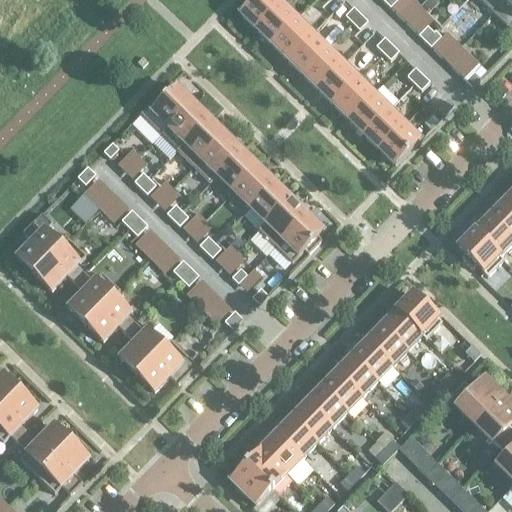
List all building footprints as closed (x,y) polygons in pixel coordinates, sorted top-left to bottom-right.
[(256,33),(281,7),(273,0),(256,0),(239,17),(256,33)] [(396,0),(388,0),(384,5),(390,12),(399,3),(396,0)] [(475,0),(493,17),(510,0),(475,0)] [(511,0),(510,0),(493,17),(511,35),(511,0)] [(297,22),(281,7),(256,33),(271,48),(297,22)] [(345,20),(352,27),(361,19),(353,12),(345,20)] [(368,26),(361,19),(352,27),(359,34),(368,26)] [(271,48),(287,63),(312,37),(297,22),(271,48)] [(427,30),(418,39),(425,46),(434,37),(434,36),(427,30)] [(434,37),(425,46),(431,51),(441,41),(435,35),(434,36),(434,37)] [(327,53),(312,37),(287,63),(302,79),(327,53)] [(376,51),(383,58),(391,49),(384,42),(376,51)] [(399,56),(391,49),(383,58),(390,65),(399,56)] [(327,53),(302,79),(317,94),(343,68),(327,53)] [(358,83),(343,68),(317,94),(333,109),(358,83)] [(407,81),(414,88),(422,79),(415,72),(407,81)] [(472,92),(481,83),(474,76),(465,85),(472,92)] [(429,86),(422,79),(414,88),(421,95),(429,86)] [(348,124),(374,98),(358,83),(333,109),(348,124)] [(140,118),(161,139),(193,107),(176,90),(161,105),(157,101),(140,118)] [(389,113),(374,98),(348,124),(364,139),(389,113)] [(445,119),(454,110),(447,103),(438,112),(445,119)] [(209,123),(193,107),(161,139),(178,155),(209,123)] [(405,128),(389,113),(364,139),(379,154),(405,128)] [(226,139),(209,123),(178,155),(194,171),(226,139)] [(420,144),(405,128),(379,154),(395,170),(420,144)] [(211,187),(217,180),(242,155),(226,139),(194,171),(211,187)] [(103,156),(110,162),(119,153),(112,147),(103,156)] [(125,181),(138,164),(121,152),(108,168),(125,181)] [(217,180),(233,196),(258,171),(242,155),(217,180)] [(77,181),(85,189),(95,179),(87,171),(77,181)] [(274,187),(258,171),(233,196),(249,212),(274,187)] [(140,192),(149,183),(143,177),(134,186),(140,192)] [(149,183),(140,192),(147,199),(156,190),(149,183)] [(266,228),(291,203),(274,187),(249,212),(265,227),(266,228)] [(307,218),(291,203),(266,228),(265,227),(258,234),(275,251),(307,218)] [(489,220),(511,243),(511,212),(504,205),(489,220)] [(173,224),(182,215),(175,209),(167,218),(173,224)] [(129,233),(139,222),(132,214),(121,225),(129,233)] [(188,222),(182,215),(173,224),(179,231),(188,222)] [(324,235),(307,218),(275,251),(292,267),(304,255),(308,259),(322,244),(318,241),(324,235)] [(474,236),(503,265),(504,264),(500,261),(511,248),(511,243),(489,220),(474,236)] [(147,230),(139,222),(129,233),(137,240),(147,230)] [(33,279),(64,247),(47,230),(44,234),(35,225),(22,237),(32,246),(17,261),(34,277),(33,279)] [(257,258),(264,249),(247,233),(239,242),(257,258)] [(462,262),(473,274),(477,270),(487,281),(503,265),(474,236),(458,252),(465,259),(462,262)] [(199,250),(206,256),(215,247),(208,241),(199,250)] [(64,247),(33,279),(34,280),(35,278),(52,295),(66,280),(74,288),(87,276),(78,267),(86,260),(68,243),(64,247)] [(221,254),(215,247),(206,256),(212,263),(221,254)] [(181,283),(191,273),(183,265),(173,275),(181,283)] [(199,280),(191,273),(181,283),(188,291),(199,280)] [(232,282),(238,288),(247,279),(240,273),(232,282)] [(84,329),(112,301),(119,294),(102,277),(95,284),(87,276),(74,288),(83,297),(68,311),(85,328),(84,329)] [(259,309),(268,300),(261,293),(252,302),(259,309)] [(412,298),(397,314),(426,343),(442,327),(431,316),(435,313),(423,302),(420,305),(412,298)] [(117,331),(126,339),(138,326),(112,301),(84,329),(85,330),(86,329),(103,345),(117,331)] [(382,329),(408,355),(422,340),(425,343),(426,343),(397,314),(382,329)] [(235,316),(224,326),(233,334),(243,324),(235,316)] [(146,334),(138,326),(126,339),(134,347),(120,362),(137,378),(132,383),(133,383),(164,351),(146,334)] [(382,329),(367,345),(392,370),(408,355),(382,329)] [(178,390),(197,371),(170,345),(164,351),(133,383),(133,384),(138,379),(154,396),(169,381),(178,390)] [(351,360),(377,386),(392,370),(367,345),(351,360)] [(464,356),(474,365),(480,358),(471,349),(464,356)] [(351,360),(336,376),(362,401),(377,386),(351,360)] [(321,391),(347,416),(362,401),(336,376),(321,391)] [(439,386),(446,393),(455,384),(447,377),(439,386)] [(0,415),(20,395),(20,394),(19,396),(2,379),(0,381),(0,415)] [(418,394),(422,389),(415,383),(411,388),(418,394)] [(463,385),(447,401),(475,428),(501,401),(483,384),(473,394),(463,385)] [(446,393),(439,386),(430,395),(438,402),(446,393)] [(321,391),(306,406),(332,432),(347,416),(321,391)] [(20,395),(0,415),(0,444),(3,447),(10,440),(18,448),(18,449),(30,437),(30,436),(29,436),(21,429),(36,413),(20,397),(21,395),(20,395)] [(511,412),(501,401),(475,428),(499,452),(511,439),(511,432),(508,429),(511,424),(511,412)] [(291,422),(317,447),(332,432),(306,406),(291,422)] [(416,424),(424,415),(417,408),(409,417),(416,424)] [(416,424),(409,417),(400,425),(407,432),(416,424)] [(291,422),(276,437),(302,463),(317,447),(291,422)] [(30,437),(18,449),(19,449),(27,457),(20,464),(37,481),(72,445),(71,445),(70,446),(53,430),(38,445),(30,437),(31,437),(30,437)] [(261,453),(287,478),(302,463),(276,437),(261,453)] [(511,439),(499,452),(506,459),(497,468),(511,482),(511,487),(509,491),(509,492),(511,488),(511,439)] [(383,453),(391,460),(399,451),(392,444),(383,453)] [(72,445),(37,481),(54,498),(61,490),(69,498),(70,499),(82,487),(73,478),(88,464),(71,447),(72,446),(72,445)] [(327,482),(336,473),(314,452),(305,461),(327,482)] [(261,453),(246,468),(271,494),(287,478),(261,453)] [(391,460),(383,453),(375,461),(382,468),(391,460)] [(437,467),(428,459),(416,471),(425,479),(437,467)] [(437,467),(425,479),(434,488),(445,476),(437,467)] [(230,484),(247,502),(256,510),(271,494),(246,468),(230,484)] [(357,470),(348,478),(355,486),(364,477),(357,470)] [(355,486),(348,478),(340,487),(347,494),(355,486)] [(326,501),(318,509),(320,511),(329,511),(334,508),(326,501)]
